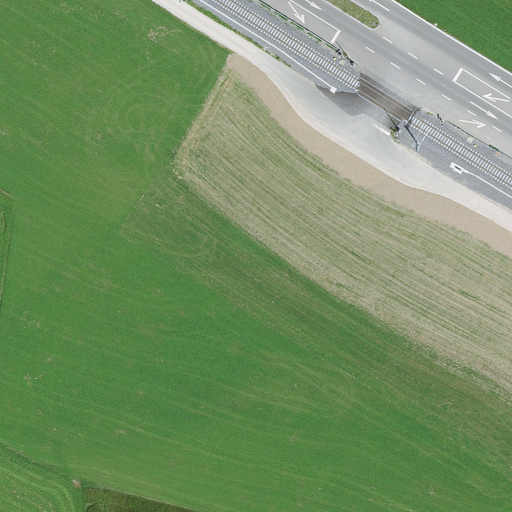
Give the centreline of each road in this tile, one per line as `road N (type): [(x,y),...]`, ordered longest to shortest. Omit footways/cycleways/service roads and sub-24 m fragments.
road 1 (secondary): [(322,0),(511,122)]
road 2 (secondary): [(511,101),(357,0)]
road 3 (track): [(511,221),(411,174),(353,134)]
